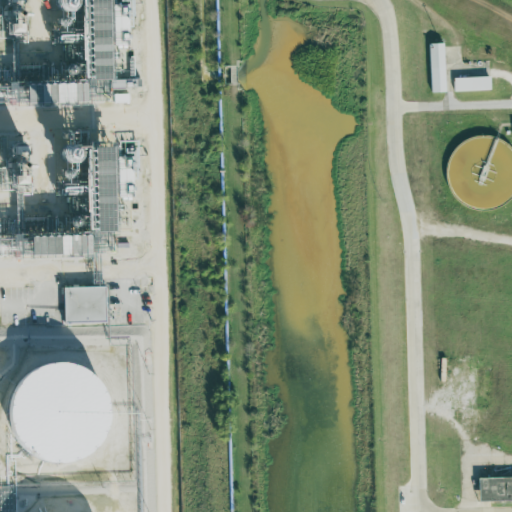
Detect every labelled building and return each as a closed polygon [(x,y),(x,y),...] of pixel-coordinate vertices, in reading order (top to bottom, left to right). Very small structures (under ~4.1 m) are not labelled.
[(18,0),(0,0),(0,32),(1,32),(1,54),(12,54),(12,39),(8,39),(9,31),(17,32),(18,0)] [(71,0),(72,63),(55,63),(55,68),(19,68),(19,80),(4,80),(4,70),(2,70),(3,101),(79,101),(79,94),(89,94),(89,99),(105,99),(105,89),(101,89),(100,0),(71,0)] [(444,92),(442,43),(427,43),(429,93),(444,92)] [(488,76),(451,78),(452,92),(489,90),(488,76)] [(0,185),(1,254),(106,252),(104,146),(78,146),(79,154),(75,154),(76,215),(56,215),(56,229),(47,230),(47,219),(24,220),(24,233),(5,233),(5,222),(11,222),(10,204),(17,204),(16,193),(23,192),(22,143),(0,143),(0,185)] [(103,321),(103,286),(60,286),(60,322),(103,321)] [(53,463),(95,453),(106,411),(103,400),(94,397),(88,371),(50,361),(11,371),(1,410),(11,452),(53,463)] [(511,476),(474,478),(475,502),(511,500),(511,476)]
